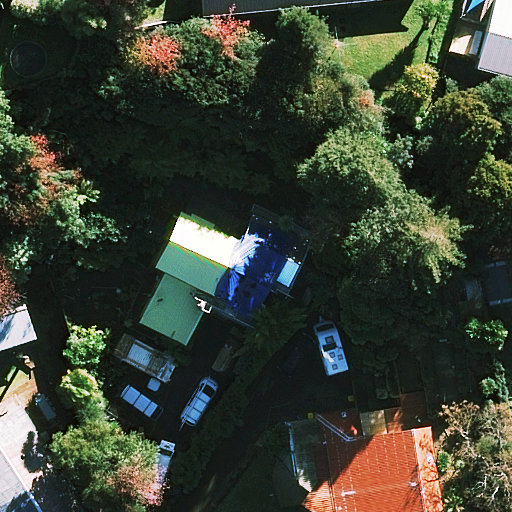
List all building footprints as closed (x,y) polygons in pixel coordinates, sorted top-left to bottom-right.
[(360,0),(197,0),(199,15),(360,0)] [(511,0),(459,0),(444,55),(511,73),(511,0)] [(298,248),(178,189),(143,261),(237,307),(255,271),(281,284),(298,248)] [(483,321),(473,276),(440,283),(450,328),(483,321)] [(195,301),(144,277),(126,318),(177,341),(195,301)] [(17,285),(0,290),(0,346),(32,338),(17,285)] [(82,511),(15,404),(0,413),(0,511),(82,511)] [(312,511),(397,511),(438,507),(427,423),(382,429),(379,405),(281,417),(290,484),(308,482),(312,511)]
